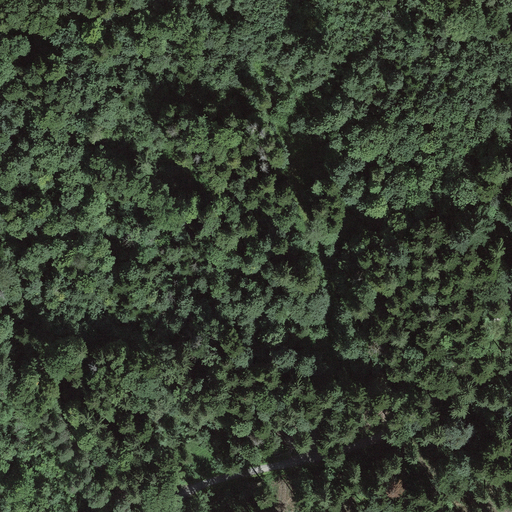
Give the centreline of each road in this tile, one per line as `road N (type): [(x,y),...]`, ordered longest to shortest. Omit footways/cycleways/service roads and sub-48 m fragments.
road 1 (track): [(161,511),(199,480),(358,446),(397,427),(482,344),(511,291)]
road 2 (track): [(298,462),(334,378),(332,275),(298,189)]
